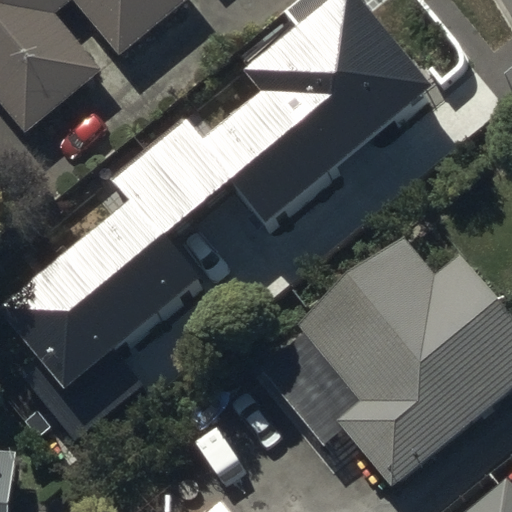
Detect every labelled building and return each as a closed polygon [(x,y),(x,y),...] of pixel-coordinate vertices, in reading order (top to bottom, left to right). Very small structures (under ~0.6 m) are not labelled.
[(0,0),(0,90),(32,129),(103,70),(55,13),(70,0),(80,0),(123,51),(183,0),(0,0)] [(293,285),(276,261),(400,156),(394,149),(402,142),(371,106),(369,108),(327,58),(285,93),(278,85),(210,142),(217,150),(169,190),(229,260),(224,264),(263,310),(293,285)] [(0,276),(0,282),(48,346),(143,274),(93,207),(0,276)] [(389,482),(511,383),(511,314),(462,253),(437,273),(406,233),(300,317),(308,327),(263,363),(329,446),(348,430),(389,482)] [(0,511),(14,511),(19,447),(0,445),(0,511)] [(511,511),(511,489),(484,511),(511,511)] [(233,511),(222,496),(200,511),(233,511)]
